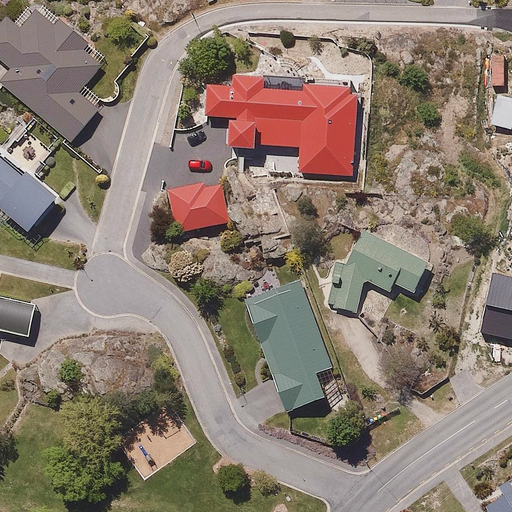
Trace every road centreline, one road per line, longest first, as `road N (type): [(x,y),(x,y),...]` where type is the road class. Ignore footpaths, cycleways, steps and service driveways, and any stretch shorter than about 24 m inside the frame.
road 1 (residential): [(363,507),(335,484),(237,443),(167,312),(101,283)]
road 2 (residential): [(363,507),(511,396)]
